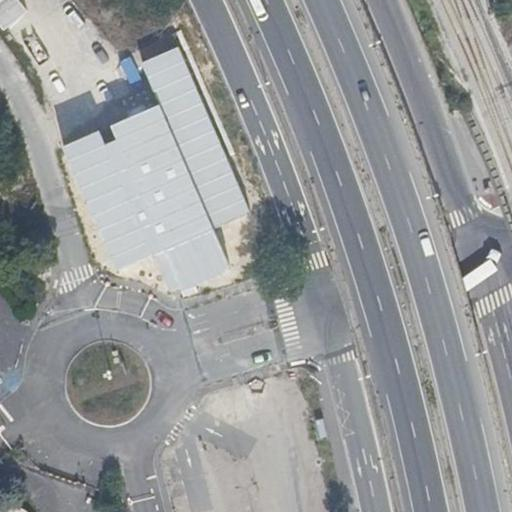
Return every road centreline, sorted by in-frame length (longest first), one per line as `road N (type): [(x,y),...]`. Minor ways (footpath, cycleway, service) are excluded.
road 1 (trunk): [(483,511),(440,317),(405,206),(318,0)]
road 2 (trunk): [(266,0),(354,221),(431,511)]
road 3 (residential): [(208,329),(77,279),(34,136),(0,57)]
road 4 (trunk): [(205,0),(267,140),(318,288)]
road 5 (trunk): [(479,257),(376,0)]
road 6 (primary): [(330,327),(376,511)]
road 7 (unclassified): [(159,354),(128,328),(87,327),(54,350),(41,388),(45,409)]
road 8 (unclassified): [(169,395),(204,368),(330,327)]
road 9 (unclassified): [(479,257),(443,248),(318,288)]
road 10 (unclassified): [(330,327),(454,280),(479,257)]
